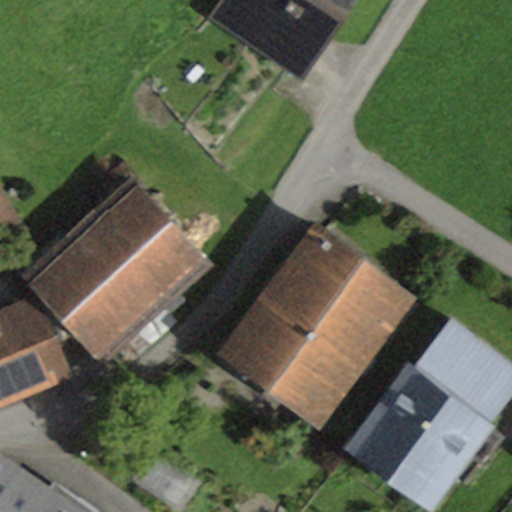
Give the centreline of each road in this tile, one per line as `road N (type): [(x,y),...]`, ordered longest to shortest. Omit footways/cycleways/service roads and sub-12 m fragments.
road 1 (residential): [(0,425),(75,403),(186,336),(220,300),(325,139)]
road 2 (residential): [(325,139),(511,261)]
road 3 (residential): [(325,139),(413,0)]
